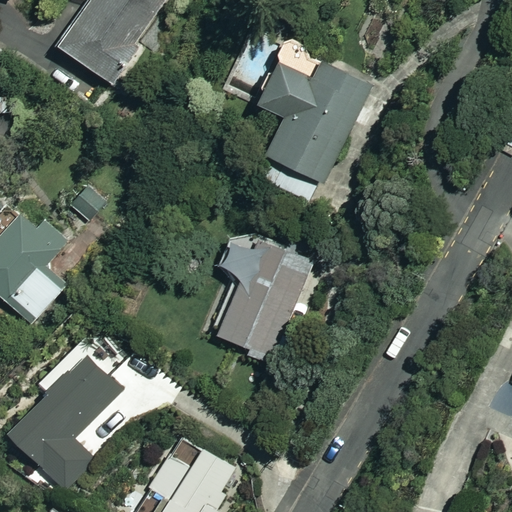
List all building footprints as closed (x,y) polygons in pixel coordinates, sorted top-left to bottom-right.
[(169,0),(98,0),(65,52),(116,85),(169,0)] [(375,87),(330,66),(321,85),(288,70),(269,113),(294,124),(276,162),(330,187),(375,87)] [(45,233),(14,203),(3,215),(0,212),(0,294),(34,327),(67,291),(46,271),(71,244),(52,226),(45,233)] [(317,266),(243,232),(226,271),(239,277),(213,335),(273,362),(317,266)] [(127,393),(83,348),(44,386),(56,398),(16,438),(67,489),(97,459),(79,441),(127,393)] [(243,473),(187,436),(137,511),(223,511),(219,509),(243,473)]
